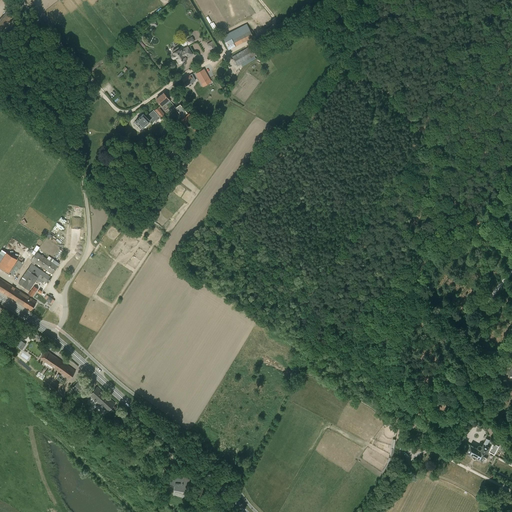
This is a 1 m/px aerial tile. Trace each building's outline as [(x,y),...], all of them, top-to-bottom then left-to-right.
[(241,30),(230,35),(230,34),(222,38),(224,43),(224,42),(228,50),(253,37),(246,23),(239,27),(241,30)] [(185,40),(188,45),(195,41),(192,36),(191,37),(190,36),(189,37),(189,38),(185,40)] [(192,54),(188,45),(181,49),(180,48),(178,49),(174,51),(172,53),(172,54),(171,55),(170,57),(171,58),(172,60),(173,60),(175,59),(178,65),(187,60),(186,58),(192,54)] [(256,55),(250,46),(232,57),(237,66),(256,55)] [(125,67),(117,75),(119,77),(125,72),(128,69),(125,67)] [(204,68),(196,73),(201,83),(209,79),(204,68)] [(195,80),(192,74),(182,79),(186,85),(186,86),(195,80)] [(164,93),(156,99),(161,105),(164,103),(166,105),(170,101),(169,99),(164,93)] [(180,104),(175,108),(182,116),(186,112),(180,104)] [(165,115),(158,107),(155,110),(161,118),(165,115)] [(160,118),(153,110),(148,114),(152,118),(150,120),(152,123),(155,120),(156,121),(160,118)] [(135,121),(134,123),(140,129),(142,128),(150,120),(149,120),(147,118),(143,113),(135,121)] [(181,119),(184,123),(192,117),(189,113),(181,119)] [(199,134),(205,125),(199,121),(193,130),(199,134)] [(49,243),(44,253),(52,257),(54,255),(57,257),(61,250),(49,243)] [(17,259),(6,252),(0,261),(0,266),(8,273),(17,259)] [(58,266),(36,252),(31,259),(53,274),(58,266)] [(23,264),(18,260),(14,265),(20,269),(23,264)] [(50,276),(31,263),(18,283),(29,290),(37,277),(46,283),(50,276)] [(36,302),(0,278),(0,290),(31,311),(36,302)] [(50,353),(46,350),(40,359),(44,362),(44,361),(54,368),(53,369),(69,380),(75,372),(57,358),(57,359),(50,354),(50,353)] [(72,388),(78,393),(83,386),(78,381),(72,388)] [(64,397),(72,387),(67,383),(59,392),(64,397)] [(115,404),(97,388),(90,396),(107,412),(115,404)] [(389,464),(391,465),(393,456),(393,455),(395,445),(395,446),(396,439),(392,438),(389,460),(382,471),(381,478),(389,464)] [(496,443),(486,438),(482,447),(481,446),(480,445),(478,446),(477,447),(478,448),(471,445),(469,449),(468,448),(466,449),(465,450),(466,452),(467,453),(466,453),(482,461),(488,450),(492,453),(495,454),(497,449),(494,448),(496,443)] [(189,479),(173,475),(171,481),(175,483),(174,489),(184,491),(184,488),(187,489),(189,479)]
